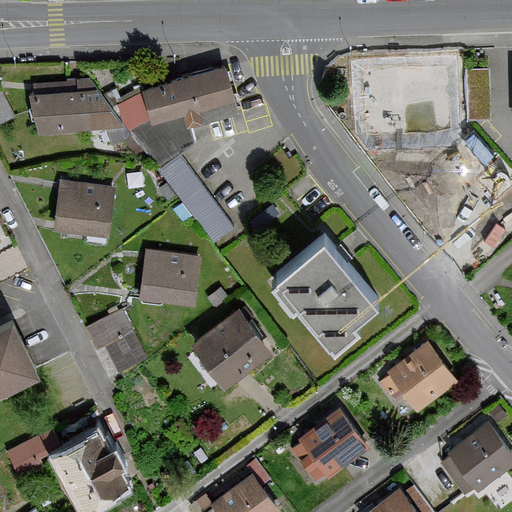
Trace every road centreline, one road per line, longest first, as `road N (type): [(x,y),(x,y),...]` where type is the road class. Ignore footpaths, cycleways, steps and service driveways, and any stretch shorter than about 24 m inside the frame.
road 1 (unclassified): [(283,20),(293,104),(341,182),(511,372)]
road 2 (secondary): [(283,20),(27,26)]
road 3 (secondary): [(511,12),(283,20)]
